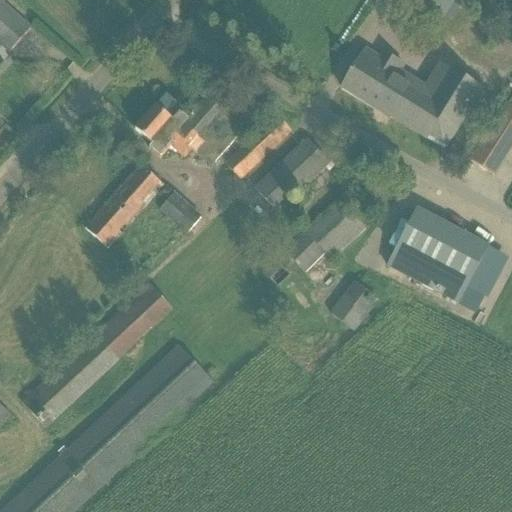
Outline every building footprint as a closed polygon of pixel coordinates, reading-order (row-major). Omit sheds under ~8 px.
[(411,0),(443,21),(456,0),(411,0)] [(0,47),(8,55),(30,30),(0,2),(0,47)] [(434,94),(387,67),(380,62),(382,59),(364,49),(340,89),(443,151),(479,90),(450,73),(446,74),(434,94)] [(148,150),(159,159),(169,148),(184,161),(192,152),(195,154),(210,169),(218,161),(259,113),(238,95),(234,100),(218,86),(187,122),(180,116),(183,112),(165,96),(134,132),(151,146),(148,150)] [(511,109),(506,106),(470,162),(493,177),(511,147),(511,109)] [(290,134),(276,119),(227,165),(241,180),(290,134)] [(266,178),(255,188),(278,213),(328,165),(305,141),(266,178)] [(84,231),(100,244),(109,252),(164,188),(140,167),(84,231)] [(337,203),(323,216),(285,252),(305,273),(324,254),(332,262),(364,231),(337,203)] [(407,229),(386,268),(458,306),(488,249),(416,211),(407,229)] [(262,273),(281,293),(294,280),(290,276),(292,275),(276,259),(262,273)] [(354,283),(348,291),(329,316),(353,334),(373,309),(372,308),(375,302),(372,300),(373,297),(354,283)] [(172,312),(148,286),(19,405),(45,432),(120,363),(119,361),(172,312)] [(77,511),(213,385),(176,348),(1,511),(77,511)] [(0,425),(9,415),(0,407),(0,425)]
